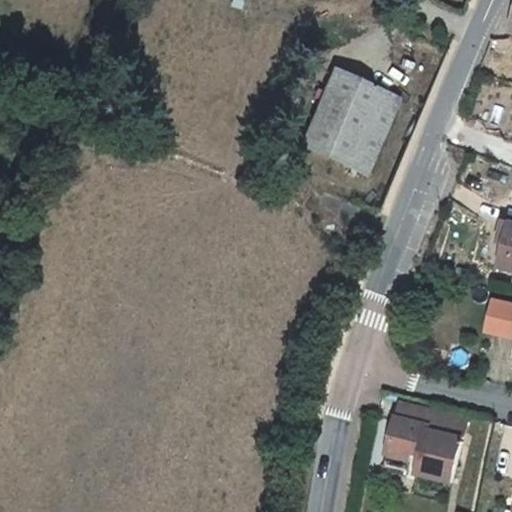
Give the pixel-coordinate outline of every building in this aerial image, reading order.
[(511,0),(509,0),(499,37),(511,41),(511,0)] [(400,94),(331,66),(302,139),(369,166),(400,94)] [(488,254),(483,276),(511,282),(511,235),(486,229),(480,252),(488,254)] [(511,313),(500,365),(511,367),(511,313)] [(388,413),(384,427),(417,435),(416,438),(453,447),(457,429),(388,413)] [(417,435),(384,427),(376,463),(400,468),(401,463),(410,465),(406,483),(443,491),(453,447),(416,438),(417,435)]
